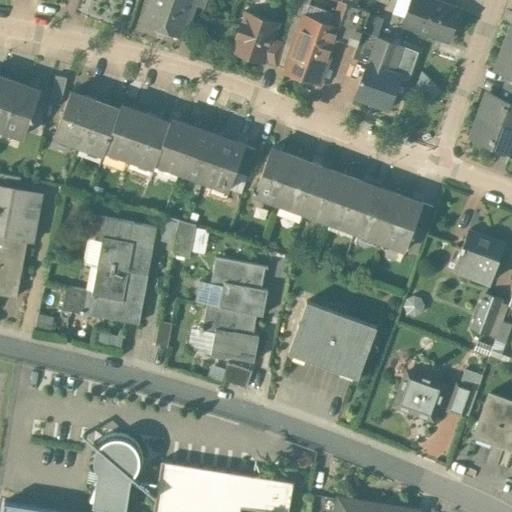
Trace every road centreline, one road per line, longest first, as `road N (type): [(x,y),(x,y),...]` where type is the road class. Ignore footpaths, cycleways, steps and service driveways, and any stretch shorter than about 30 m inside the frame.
road 1 (residential): [(499,511),(267,418),(0,344)]
road 2 (residential): [(441,163),(133,58),(0,28)]
road 3 (residential): [(441,163),(497,0)]
